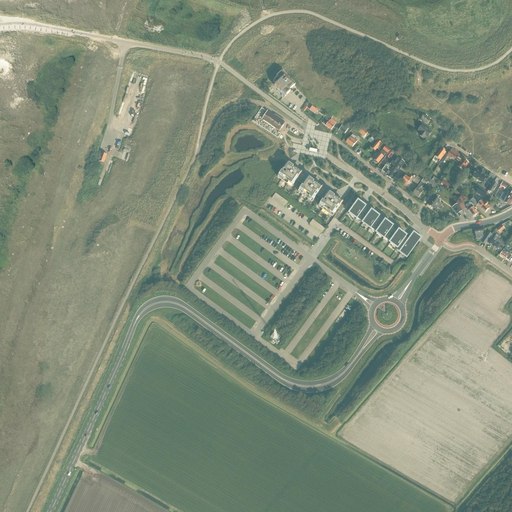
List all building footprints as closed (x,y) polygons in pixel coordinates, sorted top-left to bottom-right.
[(286,77),(287,77),(288,75),(284,71),(278,77),(279,78),(275,81),(278,84),(276,85),(279,88),(278,89),(285,96),(286,95),(295,85),(292,82),(291,82),(286,77)] [(267,112),(263,119),(266,120),(272,125),(271,126),(275,128),(275,127),(280,130),(282,126),(284,123),(283,123),(285,121),(282,119),(274,114),(273,116),(271,115),(267,112)] [(325,125),(331,130),(336,123),(332,119),(331,118),(329,121),(326,118),(323,123),(325,125)] [(342,125),(339,130),(345,133),(348,128),(342,125)] [(422,125),(418,130),(421,133),(419,136),(424,139),(426,136),(427,137),(431,132),(422,125)] [(363,127),(359,132),(364,137),(368,133),(363,127)] [(352,147),(357,141),(351,136),(349,138),(346,142),(352,147)] [(378,140),(372,148),(375,151),(381,143),(378,140)] [(378,163),(383,156),(385,154),(386,155),(389,151),(390,150),(385,146),(382,150),(382,151),(379,153),(374,161),(374,162),(376,164),(377,164),(378,162),(378,163)] [(435,157),(434,159),(439,162),(440,160),(441,158),(446,152),(444,151),(445,150),(443,148),(442,147),(441,149),(437,155),(435,157)] [(448,156),(454,160),(459,154),(452,149),(451,150),(449,149),(445,155),(439,164),(441,165),(448,156)] [(102,153),(99,161),(104,163),(107,155),(102,153)] [(466,159),(459,154),(454,160),(459,164),(458,167),(463,171),(468,163),(465,160),(466,159)] [(387,163),(382,171),(386,174),(386,175),(388,176),(392,179),(394,176),(404,162),(396,156),(393,161),(390,159),(387,163)] [(313,200),(314,200),(313,200),(317,195),(323,199),(320,204),(319,204),(320,205),(318,206),(332,216),(333,215),(334,215),(334,214),(338,209),(343,201),(342,202),(337,198),(338,196),(336,194),(334,196),(328,192),(329,192),(328,192),(327,191),(326,191),(324,190),(323,188),(322,187),(316,183),(318,181),(315,179),(314,181),(308,177),(306,176),(305,176),(304,175),(303,174),(301,173),(302,172),(301,172),(296,168),(297,166),(295,165),(293,167),(287,162),(287,163),(277,177),(291,187),(292,185),(293,186),(293,185),(296,180),(303,185),(299,190),(299,189),(299,190),(298,192),(312,202),(313,200)] [(477,170),(473,176),(472,177),(483,183),(487,176),(483,174),(484,173),(481,171),(480,172),(477,170)] [(414,175),(413,176),(412,177),(411,176),(409,178),(405,176),(402,181),(405,183),(403,184),(406,186),(411,179),(417,184),(421,179),(417,176),(416,177),(414,175)] [(424,179),(428,182),(429,183),(431,180),(432,180),(425,175),(422,178),(424,179)] [(426,185),(428,182),(424,179),(413,194),(418,198),(423,191),(420,189),(422,186),(422,187),(424,183),(426,185)] [(450,186),(443,181),(440,185),(446,190),(450,186)] [(494,182),(488,191),(492,193),(498,185),(494,182)] [(506,190),(506,191),(505,193),(503,193),(499,200),(503,202),(503,201),(510,205),(511,202),(511,191),(510,190),(508,189),(510,186),(502,182),(500,186),(507,190),(506,190)] [(482,197),(486,192),(479,187),(475,192),(482,197)] [(434,197),(429,205),(434,209),(434,208),(435,209),(437,209),(440,204),(440,203),(439,202),(440,201),(437,199),(439,196),(434,194),(433,196),(434,197)] [(465,197),(462,195),(458,199),(463,203),(466,199),(465,197)] [(476,206),(477,204),(485,213),(486,212),(487,212),(488,211),(487,210),(489,208),(488,206),(489,205),(486,202),(485,203),(481,199),(477,202),(473,198),(470,200),(476,206)] [(382,222),(383,220),(378,217),(379,216),(372,211),(370,213),(369,212),(370,211),(365,207),(365,206),(358,201),(349,213),(356,219),(357,218),(363,222),(363,223),(370,228),(377,232),(376,233),(384,238),(390,242),(390,243),(397,248),(398,247),(402,251),(401,253),(406,257),(418,241),(420,237),(414,232),(411,236),(412,237),(411,239),(410,238),(409,239),(406,236),(406,235),(399,230),(397,233),(396,232),(397,230),(392,227),(393,226),(385,220),(384,223),(382,222)] [(470,202),(466,205),(467,208),(469,210),(468,210),(473,217),(474,216),(476,215),(478,213),(474,207),(473,207),(472,205),(471,205),(470,202)] [(462,210),(458,204),(453,207),(457,214),(462,210)] [(482,229),(474,230),(476,239),(477,239),(477,241),(481,240),(483,238),(482,229)] [(489,233),(482,242),(485,244),(491,235),(489,233)] [(492,240),(490,244),(494,247),(498,250),(497,251),(500,252),(503,248),(505,244),(498,239),(500,237),(496,234),(495,237),(493,240),(492,240)] [(503,251),(500,255),(506,259),(508,260),(511,257),(511,252),(509,251),(511,248),(508,245),(505,248),(503,251)]
